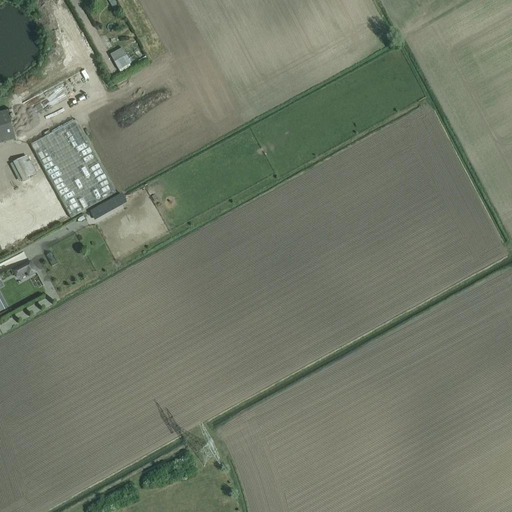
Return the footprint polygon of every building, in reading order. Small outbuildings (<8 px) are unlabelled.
[(119,23),(114,18),(108,23),(113,28),(119,23)] [(138,59),(143,57),(139,48),(134,50),(138,59)] [(122,49),(110,56),(121,75),(131,69),(129,65),(130,64),(122,49)] [(26,103),(19,105),(21,114),(29,112),(26,103)] [(11,114),(0,116),(0,149),(19,144),(11,114)] [(75,121),(30,146),(70,219),(115,194),(75,121)] [(0,209),(36,199),(45,192),(26,156),(12,163),(21,180),(21,185),(0,190),(0,209)] [(122,208),(131,205),(126,193),(118,196),(122,208)] [(100,217),(118,209),(112,198),(95,206),(100,217)] [(29,262),(34,272),(43,268),(37,257),(29,262)]
